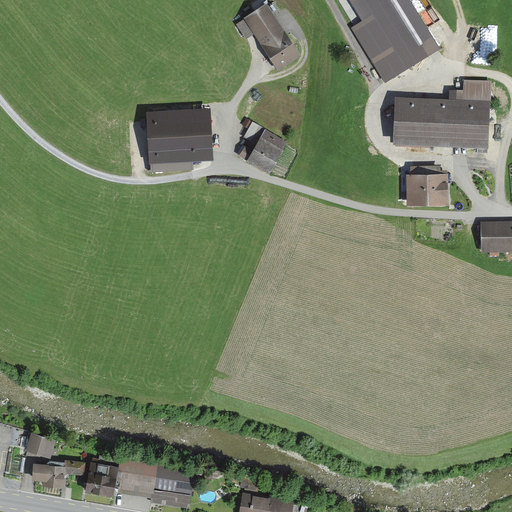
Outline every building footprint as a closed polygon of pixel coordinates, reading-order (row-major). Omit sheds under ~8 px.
[(443,46),(414,0),(352,0),(365,19),(353,26),(387,81),(443,46)] [(237,24),(244,35),(253,29),(264,46),(278,66),(296,55),(283,35),(271,17),(264,7),(246,18),(237,24)] [(483,40),(479,57),(494,60),(496,49),(489,47),(490,41),(483,40)] [(401,95),(400,143),(494,146),(496,79),(467,78),(467,88),(455,88),(455,97),(401,95)] [(189,152),(209,150),(207,118),(166,120),(147,121),(149,160),(190,158),(189,152)] [(247,158),(267,169),(283,142),(251,124),(244,137),(248,139),(239,155),(246,160),(247,158)] [(441,202),(441,179),(441,175),(436,175),(436,167),(411,167),(411,176),(410,176),(410,202),(441,202)] [(497,249),(511,248),(511,223),(481,225),(481,249),(488,249),(489,255),(497,254),(497,249)] [(27,450),(51,456),(55,440),(32,433),(27,450)] [(118,470),(115,469),(113,484),(136,488),(151,490),(155,463),(156,461),(145,459),(145,458),(144,459),(120,455),(118,470)] [(84,490),(111,495),(111,494),(113,484),(115,469),(116,467),(97,463),(98,458),(91,457),(90,462),(89,462),(86,478),(83,477),(82,481),(86,482),(84,490)] [(63,460),(63,463),(62,471),(82,473),(83,462),(63,460)] [(62,471),(63,463),(48,461),(48,465),(34,464),(33,478),(42,479),(42,483),(61,485),(62,471)] [(151,490),(150,501),(187,506),(192,469),(155,463),(151,490)] [(203,478),(210,479),(215,476),(216,471),(205,469),(203,478)] [(239,485),(253,489),(255,481),(241,477),(239,485)] [(289,511),(291,503),(242,494),(238,511),(289,511)]
